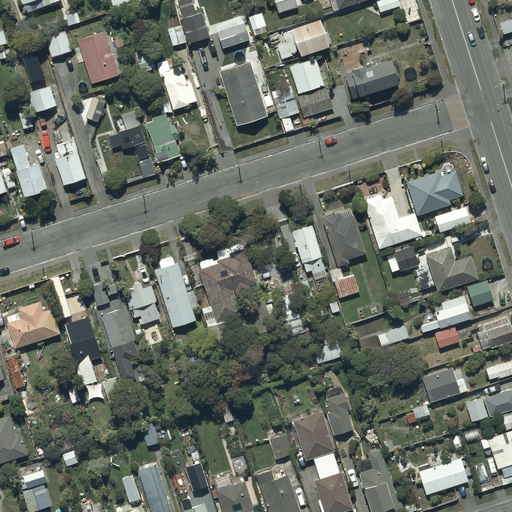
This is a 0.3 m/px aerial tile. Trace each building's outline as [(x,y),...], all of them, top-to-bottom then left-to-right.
[(22,5),(25,13),(60,0),(18,0),(20,5),(22,5)] [(132,2),(131,0),(108,0),(112,9),(132,2)] [(181,18),(189,42),(210,36),(203,12),(197,14),(192,0),(178,0),(179,0),(184,17),(181,18)] [(296,7),(293,0),(272,0),(274,6),(268,8),(271,17),(279,14),(278,13),(296,7)] [(334,0),(337,10),(367,0),(334,0)] [(381,0),(375,2),(379,12),(399,6),(397,0),(381,0)] [(61,17),(64,27),(79,23),(76,13),(61,17)] [(266,32),(260,14),(247,18),(253,36),(266,32)] [(185,42),(177,16),(165,20),(168,28),(166,29),(171,46),(185,42)] [(27,18),(15,22),(20,35),(32,31),(27,18)] [(241,19),(221,25),(222,30),(216,32),(221,48),(248,40),(241,19)] [(511,30),(511,27),(509,19),(498,23),(501,34),(511,30)] [(321,34),(316,20),(289,29),(290,31),(282,34),(285,42),(275,45),(280,60),(296,54),(297,57),(326,47),(325,46),(332,44),(327,32),(321,34)] [(44,36),(50,58),(70,52),(64,31),(44,36)] [(104,32),(76,41),(90,84),(118,76),(104,32)] [(135,52),(141,73),(156,68),(151,48),(135,52)] [(37,53),(23,57),(31,83),(45,78),(37,53)] [(322,86),(314,59),(287,67),(296,94),(322,86)] [(350,70),(351,73),(346,74),(353,97),(359,95),(359,97),(399,84),(390,59),(377,64),(376,61),(350,70)] [(157,63),(160,72),(170,69),(168,60),(157,63)] [(247,62),(217,71),(235,126),(265,116),(247,62)] [(186,82),(181,67),(163,73),(165,78),(163,79),(170,100),(162,103),(166,113),(190,105),(189,103),(197,100),(190,80),(186,82)] [(299,112),(290,85),(270,92),(279,118),(299,112)] [(27,94),(34,113),(54,106),(48,87),(27,94)] [(325,88),(296,97),(303,118),(330,110),(332,118),(348,112),(344,98),(330,102),(325,88)] [(104,102),(91,98),(84,118),(97,122),(104,102)] [(53,159),(61,186),(85,179),(73,140),(71,140),(61,109),(47,113),(53,133),(51,134),(56,152),(52,153),(54,159),(53,159)] [(136,145),(140,158),(149,156),(136,111),(123,114),(127,129),(118,131),(119,133),(109,136),(112,147),(122,145),(123,148),(136,145)] [(170,126),(166,114),(153,118),(154,121),(147,124),(150,131),(151,131),(158,153),(156,153),(159,161),(181,154),(176,140),(180,138),(175,124),(170,126)] [(24,144),(8,149),(22,198),(46,191),(38,164),(30,166),(24,144)] [(139,161),(144,177),(157,173),(152,157),(139,161)] [(461,195),(453,171),(442,174),(441,172),(438,173),(438,171),(404,182),(415,215),(449,204),(448,199),(461,195)] [(380,199),(379,194),(361,200),(362,203),(358,205),(361,213),(365,212),(376,248),(392,243),(393,248),(407,244),(405,240),(413,237),(414,240),(420,238),(412,213),(396,218),(390,197),(380,199)] [(464,206),(433,217),(438,232),(469,222),(464,206)] [(339,219),(337,212),(320,217),(336,267),(347,263),(346,259),(365,253),(352,215),(339,219)] [(328,286),(309,225),(289,231),(299,262),(301,262),(304,272),(309,270),(315,290),(328,286)] [(200,268),(197,269),(213,324),(206,326),(211,343),(225,339),(220,322),(240,316),(234,296),(249,292),(247,284),(254,282),(244,248),(241,249),(239,242),(214,249),(216,258),(212,259),(211,257),(198,261),(200,268)] [(417,264),(410,246),(392,252),(393,257),(386,259),(390,272),(398,269),(398,271),(417,264)] [(453,260),(448,246),(424,255),(432,279),(427,281),(429,287),(433,286),(435,292),(476,278),(468,255),(453,260)] [(172,257),(157,260),(159,267),(153,269),(169,326),(194,319),(191,308),(195,307),(191,292),(184,294),(176,262),(174,263),(172,257)] [(344,279),(341,267),(330,271),(340,298),(360,291),(354,275),(344,279)] [(61,316),(70,313),(58,275),(49,278),(61,316)] [(490,300),(484,280),(465,287),(472,306),(490,300)] [(102,282),(89,286),(96,306),(109,302),(107,295),(115,292),(113,284),(104,287),(102,282)] [(139,282),(130,285),(132,289),(123,292),(131,318),(134,317),(136,325),(141,323),(142,325),(147,323),(146,322),(158,318),(153,301),(154,301),(149,285),(141,287),(139,282)] [(469,318),(461,294),(439,301),(438,299),(430,302),(436,320),(418,325),(420,332),(437,326),(438,328),(469,318)] [(273,322),(263,298),(245,305),(249,314),(246,322),(240,324),(243,334),(273,322)] [(16,308),(17,312),(5,316),(7,322),(5,323),(13,348),(59,333),(50,307),(42,310),(39,300),(16,308)] [(137,356),(121,308),(99,315),(121,382),(135,377),(129,359),(137,356)] [(307,328),(300,309),(280,316),(286,335),(307,328)] [(511,339),(511,330),(507,316),(482,325),(484,330),(476,332),(482,349),(490,346),(490,347),(511,339)] [(69,343),(76,363),(102,355),(90,317),(67,324),(72,342),(69,343)] [(406,336),(402,326),(375,335),(379,345),(406,336)] [(457,342),(453,328),(433,334),(437,348),(457,342)] [(316,363),(341,355),(334,332),(309,340),(316,363)] [(16,352),(4,357),(15,388),(25,385),(19,369),(22,368),(16,352)] [(195,353),(187,355),(190,368),(199,366),(195,353)] [(511,373),(511,359),(484,369),(487,379),(497,376),(497,378),(511,373)] [(454,379),(451,367),(421,376),(428,402),(466,390),(462,377),(454,379)] [(125,410),(114,377),(101,381),(108,403),(110,402),(111,406),(113,405),(116,413),(125,410)] [(340,394),(337,386),(328,389),(330,397),(325,398),(330,411),(325,413),(332,435),(351,428),(345,408),(347,407),(342,393),(340,394)] [(511,408),(511,389),(483,398),(488,416),(511,408)] [(486,416),(480,398),(464,403),(469,421),(486,416)] [(429,414),(427,405),(415,408),(416,411),(407,414),(408,416),(405,417),(406,422),(410,421),(410,422),(418,420),(418,418),(429,414)] [(332,451),(319,411),(291,421),(303,460),(332,451)] [(502,431),(511,426),(511,416),(511,413),(497,418),(502,431)] [(0,464),(29,455),(21,433),(17,434),(11,416),(0,419),(0,464)] [(159,420),(152,422),(139,425),(145,446),(167,439),(163,427),(161,428),(159,420)] [(511,429),(485,438),(488,448),(484,449),(489,466),(494,464),(495,469),(501,467),(504,476),(499,478),(501,485),(511,481),(511,429)] [(290,453),(283,433),(267,439),(274,458),(290,453)] [(380,449),(366,453),(368,458),(355,462),(359,472),(349,475),(353,486),(359,484),(367,511),(396,511),(403,510),(396,491),(393,492),(380,449)] [(61,453),(65,466),(77,462),(73,450),(61,453)] [(333,452),(312,458),(318,478),(313,480),(318,499),(316,499),(319,511),(341,511),(351,509),(340,472),(339,472),(333,452)] [(469,467),(463,468),(460,457),(443,462),(440,453),(432,456),(435,466),(418,471),(425,494),(467,481),(465,475),(471,474),(469,467)] [(171,511),(155,463),(137,469),(151,511),(171,511)] [(41,472),(40,469),(16,477),(20,489),(25,488),(45,482),(44,479),(46,479),(43,471),(41,472)] [(270,469),(254,474),(266,511),(298,511),(287,475),(273,479),(270,469)] [(202,471),(190,474),(194,491),(206,488),(202,471)] [(132,475),(122,478),(129,501),(139,498),(132,475)] [(254,510),(245,481),(215,489),(221,511),(256,511),(256,510),(254,510)] [(20,491),(27,511),(28,511),(49,505),(43,484),(20,491)] [(205,511),(203,502),(192,506),(189,498),(188,498),(186,493),(178,495),(183,510),(182,510),(182,511),(205,511)]
